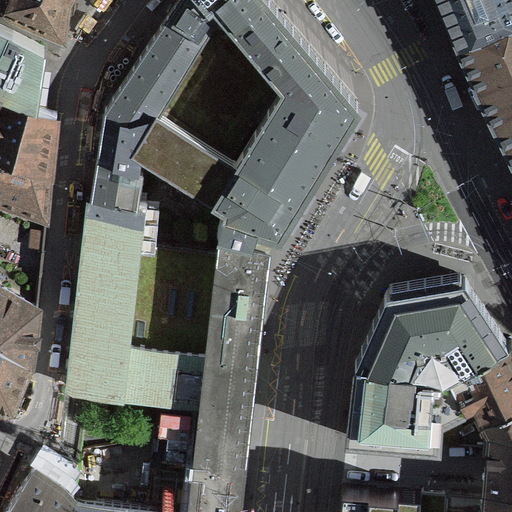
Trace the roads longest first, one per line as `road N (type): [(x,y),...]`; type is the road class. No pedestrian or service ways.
road 1 (residential): [(20,448),(51,343),(75,99),(82,73),(132,0)]
road 2 (residential): [(426,112),(394,144),(313,280),(275,511)]
road 3 (residential): [(426,112),(487,239)]
road 4 (residential): [(426,112),(364,0)]
